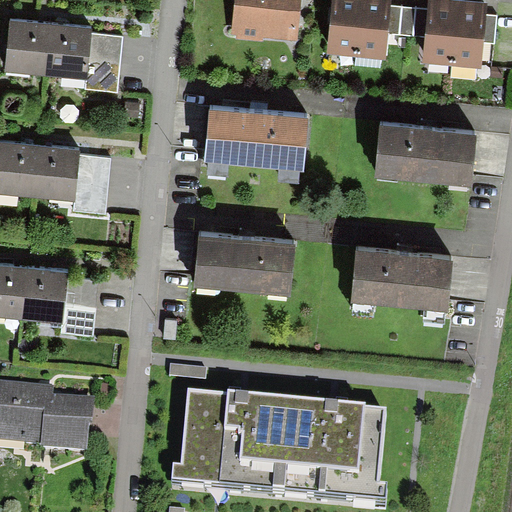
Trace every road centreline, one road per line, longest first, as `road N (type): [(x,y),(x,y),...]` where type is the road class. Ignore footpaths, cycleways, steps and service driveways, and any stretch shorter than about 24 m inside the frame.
road 1 (residential): [(166,0),(122,511)]
road 2 (residential): [(511,178),(457,511)]
